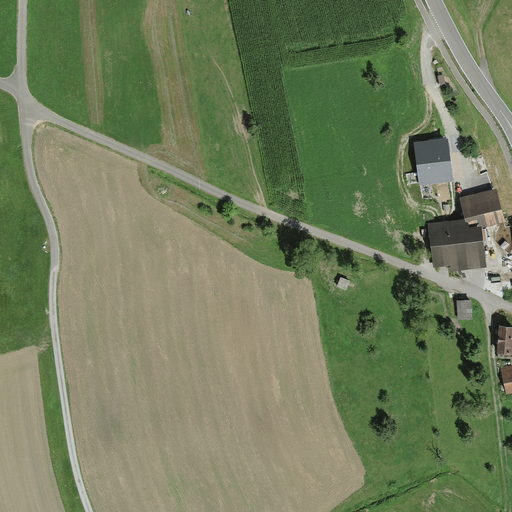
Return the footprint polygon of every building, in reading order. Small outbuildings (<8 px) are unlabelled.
[(447,139),(415,143),(420,184),(452,181),(447,139)] [(496,188),(459,198),(465,219),(466,226),(469,225),(469,227),(481,226),(482,228),(505,221),(496,188)] [(465,219),(428,224),(434,267),(448,265),(449,271),(487,267),(482,228),(481,226),(469,227),(469,225),(466,226),(465,219)] [(347,289),(352,279),(343,275),(338,285),(347,289)] [(472,299),(457,300),(458,320),(474,318),(472,299)] [(511,326),(499,325),(497,354),(511,354),(511,326)] [(511,366),(501,369),(507,394),(511,392),(511,366)]
